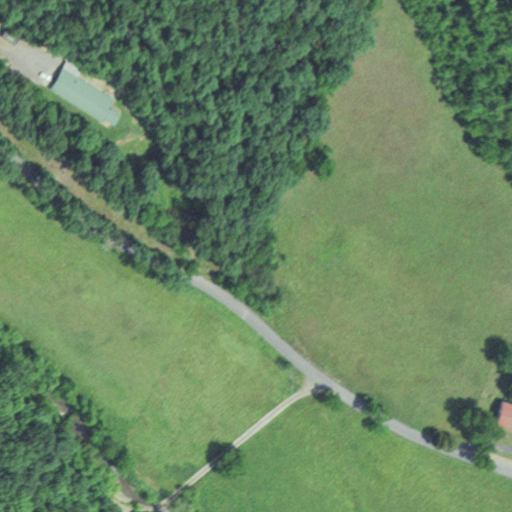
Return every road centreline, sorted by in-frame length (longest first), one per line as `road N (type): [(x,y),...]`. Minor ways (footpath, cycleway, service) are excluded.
road 1 (tertiary): [(316,377),(217,291),(96,227),(0,145)]
road 2 (tertiary): [(511,473),(453,454),(316,377)]
